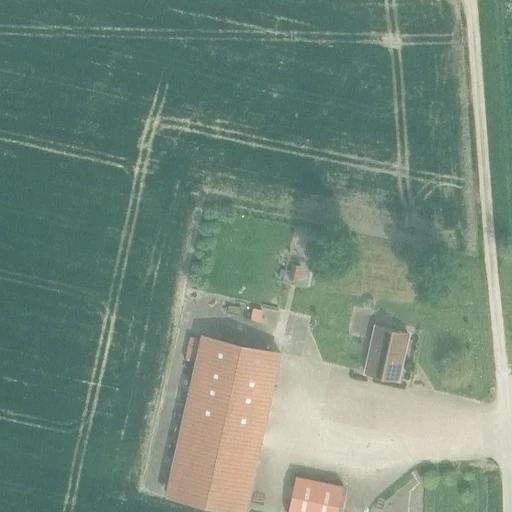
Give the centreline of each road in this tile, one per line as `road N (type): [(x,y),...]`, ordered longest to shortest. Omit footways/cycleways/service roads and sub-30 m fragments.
road 1 (track): [(498,372),(466,0)]
road 2 (unclassified): [(506,511),(498,372)]
